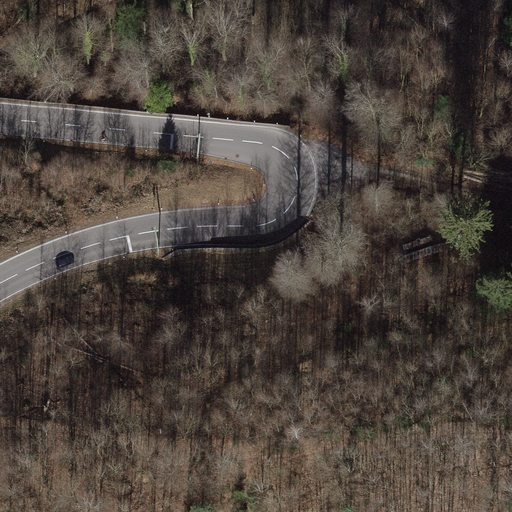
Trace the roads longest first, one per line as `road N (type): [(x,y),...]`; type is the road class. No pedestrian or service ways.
road 1 (tertiary): [(0,117),(262,142),(284,152),(298,176),(291,205),(276,219),(128,235),(0,283)]
road 2 (track): [(511,196),(386,175),(298,176)]
